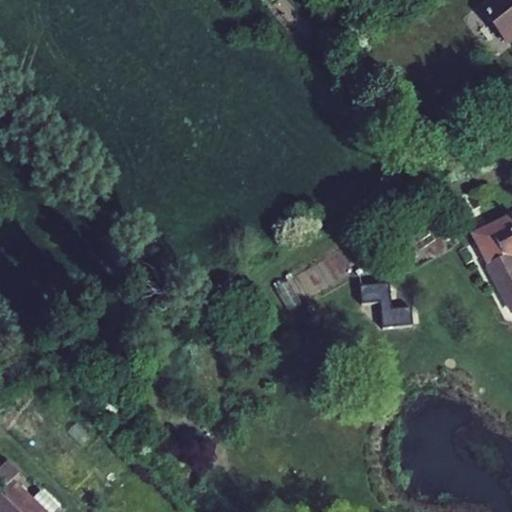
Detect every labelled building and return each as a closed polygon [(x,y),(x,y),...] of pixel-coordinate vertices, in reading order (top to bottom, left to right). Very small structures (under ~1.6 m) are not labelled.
[(511,0),(499,0),(482,15),(507,46),(511,42),(511,0)] [(511,310),(511,218),(473,237),(511,310)] [(302,305),(289,283),(276,290),(289,313),(302,305)] [(362,307),(392,304),(390,286),(360,289),(362,307)] [(383,331),(413,328),(411,310),(381,313),(383,331)] [(0,470),(0,492),(1,494),(0,495),(0,511),(40,511),(31,503),(11,484),(20,474),(7,463),(0,470)] [(41,492),(31,503),(40,511),(57,511),(60,510),(41,492)]
